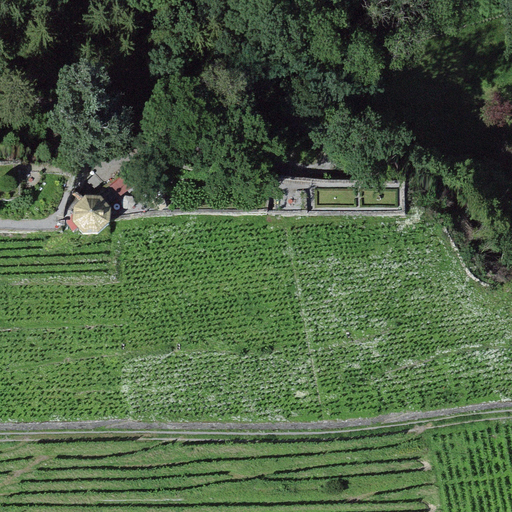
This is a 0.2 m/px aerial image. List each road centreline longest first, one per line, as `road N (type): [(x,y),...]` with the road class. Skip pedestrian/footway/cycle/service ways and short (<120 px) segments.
road 1 (track): [(0,433),(330,433),(511,413)]
road 2 (track): [(150,129),(320,172),(336,159),(327,134),(193,78)]
road 3 (track): [(0,84),(193,78)]
road 4 (track): [(0,93),(150,129)]
